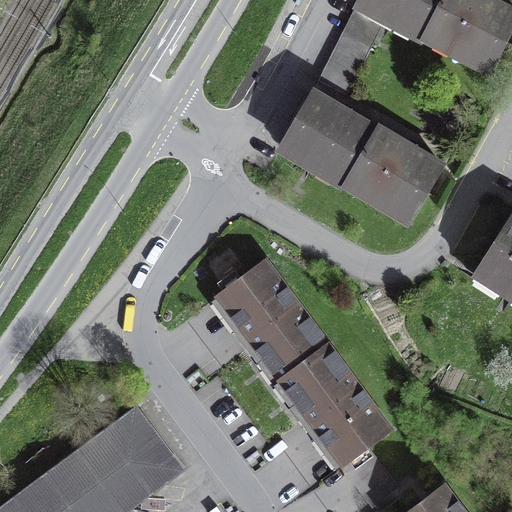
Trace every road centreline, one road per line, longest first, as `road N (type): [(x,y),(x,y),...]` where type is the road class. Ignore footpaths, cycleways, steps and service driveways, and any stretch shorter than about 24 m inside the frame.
road 1 (unclassified): [(222,166),(252,199),(327,248),(367,267),(409,267),(446,241),(511,114)]
road 2 (residential): [(222,166),(152,292),(146,342),(259,511)]
road 3 (primary): [(0,330),(151,101)]
road 4 (unclassified): [(325,0),(222,166)]
